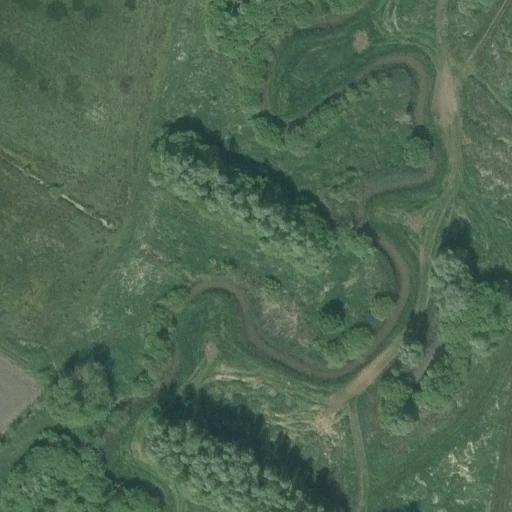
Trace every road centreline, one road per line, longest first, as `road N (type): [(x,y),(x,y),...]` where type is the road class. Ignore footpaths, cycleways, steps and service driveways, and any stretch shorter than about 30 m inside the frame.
road 1 (track): [(449,62),(453,173),(404,338),(362,388),(358,511)]
road 2 (track): [(511,326),(496,369),(358,510)]
road 3 (track): [(453,173),(511,278)]
